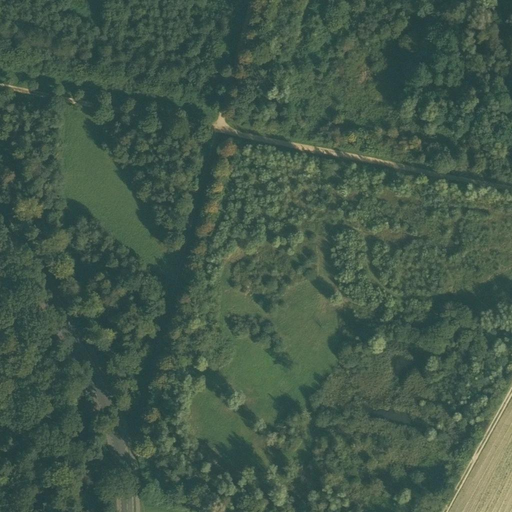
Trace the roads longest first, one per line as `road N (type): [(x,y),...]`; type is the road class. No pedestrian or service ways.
road 1 (track): [(511,188),(0,85)]
road 2 (track): [(252,0),(122,459)]
road 3 (tertiary): [(0,217),(99,388),(122,459),(126,511)]
road 4 (track): [(443,511),(511,381)]
